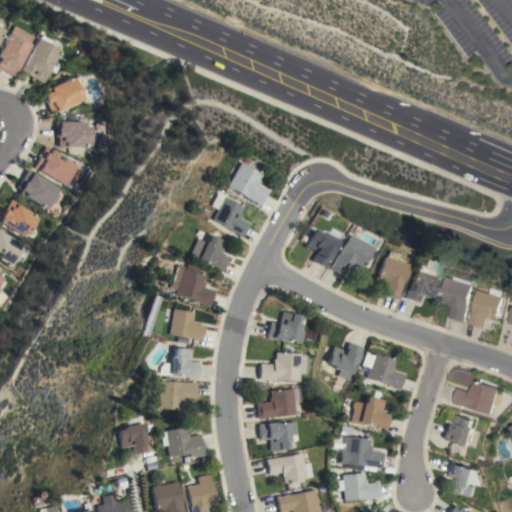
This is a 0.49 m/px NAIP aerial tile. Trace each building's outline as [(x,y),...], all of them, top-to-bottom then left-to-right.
[(11,76),(1,71),(0,70),(0,47),(7,33),(7,34),(11,26),(31,36),(11,76)] [(36,38),(48,45),(50,41),(58,45),(56,49),(58,50),(51,63),(46,60),(43,66),(48,69),(41,82),(19,71),(36,38)] [(56,110),(56,111),(50,114),(41,94),(43,93),(43,94),(50,91),(48,87),(72,77),(73,79),(77,77),(81,84),(76,86),(82,99),(56,110)] [(84,122),(84,126),(90,126),(90,147),(84,147),(65,147),(65,148),(57,147),(57,136),(54,136),(54,122),(57,122),(57,121),(84,122)] [(63,185),(38,171),(38,172),(37,171),(37,170),(34,169),(33,169),(32,168),(44,146),(57,154),(55,159),(61,162),(63,158),(75,164),(63,185)] [(236,162),(258,174),(254,180),(256,181),(253,186),(265,192),(258,205),(223,186),(236,162)] [(54,192),(60,195),(54,205),(49,202),(45,209),(25,198),(25,199),(17,194),(20,190),(15,187),(20,179),(21,180),(26,169),(33,173),(32,174),(57,188),(54,192)] [(220,197),(239,207),(236,214),(237,215),(236,218),(246,223),(239,237),(236,236),(237,235),(208,220),(220,197)] [(0,223),(0,209),(1,208),(3,209),(9,199),(16,204),(16,205),(36,217),(26,234),(21,231),(19,234),(0,223)] [(335,241),(329,251),(330,251),(322,267),(309,260),(313,252),(302,246),(311,230),(318,234),(319,232),(335,241)] [(0,232),(21,245),(9,266),(0,260),(0,232)] [(369,247),(357,269),(351,266),(350,267),(346,265),(340,276),(326,268),(328,264),(329,265),(345,234),(369,247)] [(222,242),(218,254),(226,257),(220,271),(204,264),(204,263),(185,255),(192,239),(201,242),(203,242),(206,235),(222,242)] [(383,251),(394,254),(392,260),(404,264),(395,294),(396,294),(394,299),(379,294),(383,282),(379,281),(379,280),(373,278),(380,256),(381,257),(383,251)] [(207,306),(203,305),(203,304),(170,294),(171,290),(164,288),(165,285),(166,285),(172,264),(181,267),(181,269),(202,275),(200,282),(202,283),(201,287),(212,290),(207,306)] [(410,270),(428,276),(427,278),(434,281),(429,298),(417,294),(414,303),(401,298),(410,270)] [(467,316),(468,316),(466,322),(451,317),(455,305),(450,304),(450,302),(444,300),(451,276),(458,279),(459,276),(477,282),(476,285),(477,285),(467,316)] [(482,289),(507,297),(500,319),(493,317),(493,318),(490,317),(486,328),(471,324),(482,289)] [(169,308),(191,312),(190,318),(190,319),(190,323),(202,325),(199,341),(195,340),(164,334),(169,308)] [(264,336),(267,321),(276,323),(279,311),(296,315),(295,323),(297,323),(295,330),(301,331),(298,343),(264,336)] [(361,347),(358,355),(354,364),(353,363),(347,380),(336,376),(338,370),(332,368),(333,365),(326,363),(332,346),(344,350),(347,342),(361,347)] [(168,355),(170,356),(170,348),(188,349),(187,361),(196,362),(195,377),(187,376),(187,375),(167,374),(168,355)] [(297,353),(296,381),(294,381),(294,382),(283,382),(283,380),(257,379),(257,364),(270,364),(270,359),(272,359),(272,352),(297,353)] [(364,378),(367,367),(359,365),(361,360),(363,360),(364,356),(362,355),(363,353),(371,355),(372,353),(393,360),(391,367),(393,367),(392,371),(402,374),(397,389),(393,388),(393,387),(364,378)] [(189,383),(189,382),(194,382),(193,398),(180,397),(180,410),(153,408),(155,381),(189,383)] [(458,403),(458,404),(453,403),(458,388),(470,391),(472,386),(474,387),(476,381),(499,388),(498,392),(504,394),(500,406),(494,404),(491,414),(458,403)] [(292,414),(261,418),(261,419),(255,419),(253,403),(266,402),(266,398),(268,397),(267,391),(289,389),(292,414)] [(382,400),(379,412),(388,414),(384,428),(360,422),(358,428),(347,425),(351,408),(350,408),(351,401),(363,403),(365,396),(382,400)] [(441,438),(446,423),(454,425),(457,415),(474,420),(472,427),(474,428),(472,434),(473,434),(471,441),(470,441),(469,446),(441,438)] [(291,422),(292,435),(286,435),(287,441),(285,441),(285,449),(267,451),(266,439),(257,440),(256,424),(273,422),(273,423),(285,422),(291,422)] [(143,451),(129,454),(127,445),(115,448),(111,430),(118,428),(118,427),(137,423),(143,451)] [(161,431),(183,426),(184,434),(186,434),(186,437),(198,435),(202,454),(189,457),(190,461),(169,465),(167,457),(166,457),(161,431)] [(368,439),(367,445),(368,445),(368,451),(380,452),(378,469),(374,468),(363,466),(363,470),(351,469),(351,464),(341,463),(340,464),(337,464),(339,451),(329,450),(331,436),(343,437),(343,436),(368,439)] [(300,464),(303,463),(306,477),(303,477),(304,478),(281,483),(280,477),(279,477),(279,473),(266,475),(263,459),(268,458),(268,459),(298,453),(300,464)] [(471,485),(476,487),(473,496),(450,489),(454,477),(444,474),(448,461),(476,469),(471,485)] [(342,501),(339,475),(362,472),(362,479),(364,479),(364,483),(377,482),(378,497),(342,501)] [(189,511),(184,486),(196,484),(195,477),(209,474),(213,497),(214,497),(215,504),(209,505),(209,507),(204,508),(205,511),(189,511)] [(182,511),(166,511),(161,511),(161,510),(155,511),(149,487),(176,481),(182,511)] [(316,511),(288,511),(288,510),(277,511),(274,496),(278,495),(278,496),(312,489),(316,511)] [(93,511),(92,506),(99,504),(97,497),(110,494),(112,502),(125,499),(127,511),(93,511)] [(73,511),(79,511),(78,504),(85,502),(87,511),(85,511),(73,511)]
